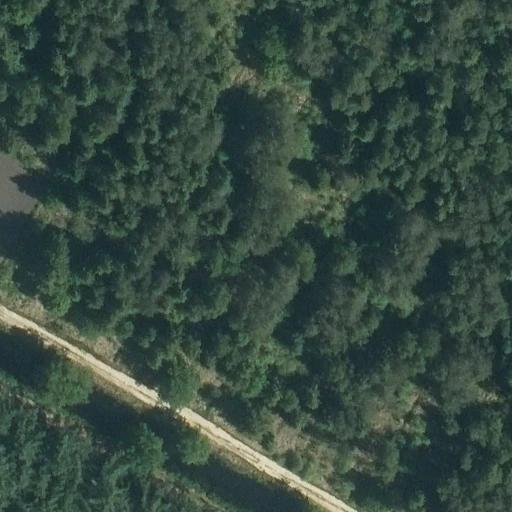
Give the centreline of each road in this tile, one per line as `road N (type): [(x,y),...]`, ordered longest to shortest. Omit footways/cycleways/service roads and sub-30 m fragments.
road 1 (track): [(342,511),(0,310)]
road 2 (track): [(204,511),(0,392)]
